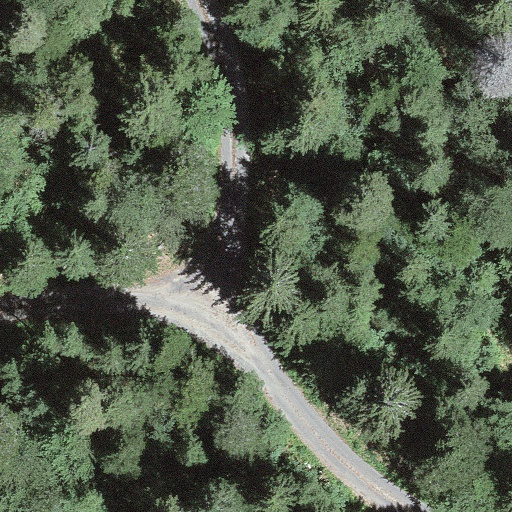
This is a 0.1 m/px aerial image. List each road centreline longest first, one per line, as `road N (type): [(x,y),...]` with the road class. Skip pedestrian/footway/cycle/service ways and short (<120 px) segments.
road 1 (track): [(407,511),(327,448),(258,359),(232,303),(231,98),(199,0)]
road 2 (track): [(232,303),(65,299),(0,311)]
